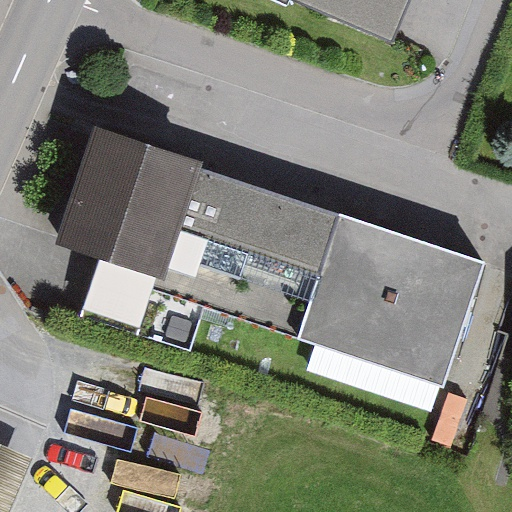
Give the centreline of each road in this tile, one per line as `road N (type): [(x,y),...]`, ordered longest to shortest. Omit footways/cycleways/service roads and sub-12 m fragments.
road 1 (residential): [(61,0),(403,116),(444,100),(489,0)]
road 2 (secondary): [(0,111),(48,0)]
